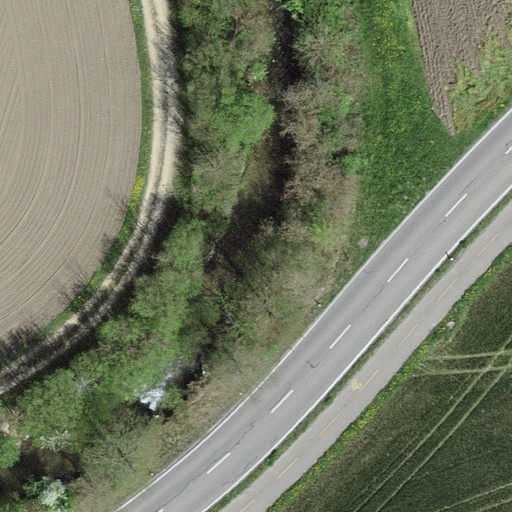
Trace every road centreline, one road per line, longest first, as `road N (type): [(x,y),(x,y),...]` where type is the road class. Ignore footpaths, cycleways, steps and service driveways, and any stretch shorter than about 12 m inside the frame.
road 1 (tertiary): [(511,150),(208,474),(156,511)]
road 2 (track): [(154,0),(164,122),(147,229),(86,315),(0,380)]
